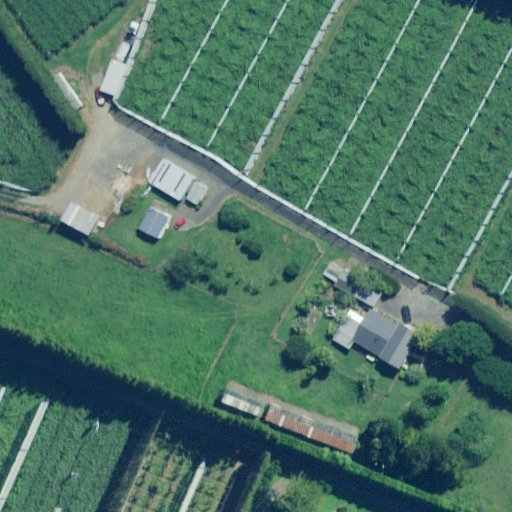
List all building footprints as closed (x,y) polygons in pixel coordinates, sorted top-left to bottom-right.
[(198,177),(167,159),(154,181),(184,200),(198,177)] [(174,216),(155,207),(145,228),(163,237),(174,216)] [(336,286),(358,297),(357,299),(377,309),(386,290),(373,284),(331,263),(326,274),(339,280),(336,286)] [(354,309),(337,339),(354,348),(358,341),(407,367),(427,331),(408,321),(405,325),(375,309),(370,318),(354,309)] [(246,332),(236,328),(216,369),(225,374),(246,332)] [(355,444),(223,392),(219,402),(351,454),(355,444)]
